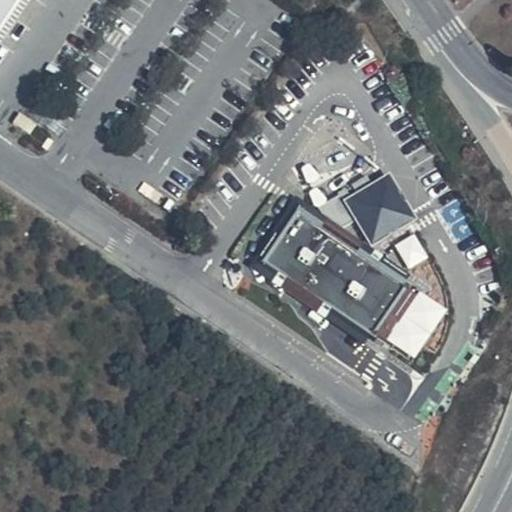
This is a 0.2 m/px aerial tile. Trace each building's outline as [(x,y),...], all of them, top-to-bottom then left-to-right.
[(0,0),(0,26),(18,0),(0,0)] [(38,129),(21,117),(12,131),(28,141),(38,129)] [(43,128),(32,143),(46,153),(57,138),(43,128)] [(414,218),(389,175),(347,200),(372,242),(414,218)] [(380,339),(415,284),(316,220),(311,224),(300,215),(265,262),(380,339)] [(416,235),(397,245),(410,268),(429,257),(416,235)] [(444,305),(415,284),(380,339),(408,360),(444,305)]
